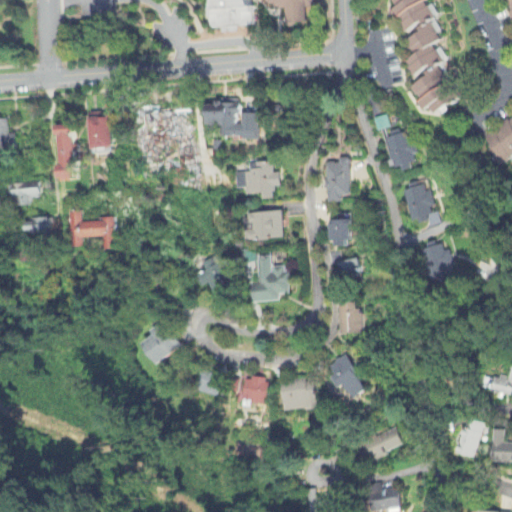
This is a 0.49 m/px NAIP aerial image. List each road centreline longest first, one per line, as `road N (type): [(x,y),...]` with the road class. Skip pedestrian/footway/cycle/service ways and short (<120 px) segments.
road 1 (residential): [(345,64),(309,129),(317,305),(305,325),(285,331),(249,334),(206,316),(195,322),(201,341),(265,362),(312,354),(335,333),(340,316),(309,185)]
road 2 (residential): [(345,64),(391,232),(438,511)]
road 3 (residential): [(0,84),(345,64)]
road 4 (residential): [(431,463),(384,476),(345,477),(317,466),(310,474),(319,481),(345,477)]
